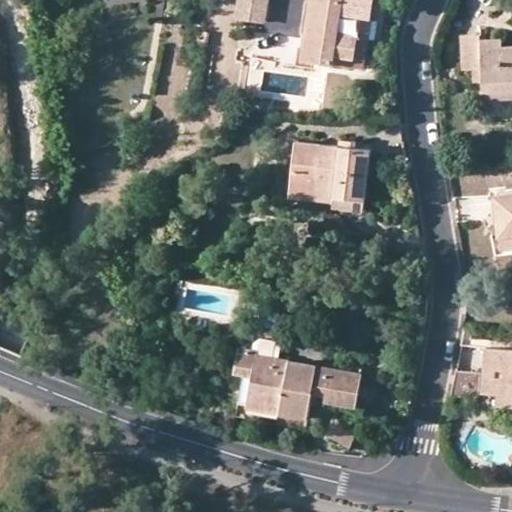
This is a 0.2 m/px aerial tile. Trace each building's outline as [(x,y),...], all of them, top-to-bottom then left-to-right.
[(258,18),(260,0),(235,0),(234,14),(258,18)] [(356,14),(364,16),(365,0),(303,0),(295,54),(327,59),(329,51),(350,54),(356,14)] [(356,63),(364,16),(356,14),(350,54),(329,51),(327,59),(356,63)] [(208,44),(211,32),(200,30),(198,42),(208,44)] [(511,44),(502,44),(480,46),(480,37),(479,32),(460,33),(461,69),(472,68),(481,68),(481,81),(482,99),(511,97),(511,44)] [(502,36),(480,37),(480,46),(502,44),(502,36)] [(472,82),(481,81),(481,68),(472,68),(472,82)] [(335,133),(334,142),(350,144),(352,136),(335,133)] [(328,190),(359,194),(366,147),(350,144),(334,142),(292,136),(284,190),(328,196),(328,190)] [(357,208),(359,194),(328,190),(328,196),(327,203),(357,208)] [(511,190),(492,193),(499,246),(511,243),(511,190)] [(511,345),(483,343),(479,389),(496,390),(495,401),(511,402),(511,345)] [(260,351),(240,347),(235,371),(254,375),(248,407),(308,418),(311,403),(326,406),(327,401),(359,408),(367,367),(354,364),(352,373),(259,355),(260,351)] [(478,370),(455,369),(450,395),(476,396),(478,370)] [(361,419),(338,410),(327,438),(350,447),(361,419)]
